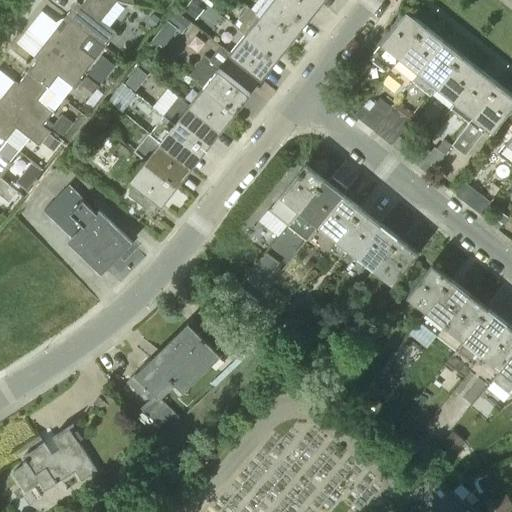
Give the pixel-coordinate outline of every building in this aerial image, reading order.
[(118,0),(85,0),(82,4),(78,1),(67,16),(71,19),(91,35),(106,47),(117,32),(102,20),(118,0)] [(193,16),(197,19),(206,8),(202,5),(195,0),(191,0),(184,9),(193,16)] [(322,4),(316,0),(284,0),(282,3),(308,22),(322,4)] [(308,22),(282,3),(268,20),(293,40),(308,22)] [(293,40),(268,20),(249,6),(238,19),(243,22),(239,27),(253,39),(279,59),(293,40)] [(180,30),(188,20),(178,11),(152,43),(156,47),(174,25),(180,30)] [(390,74),(390,73),(427,26),(408,11),(403,18),(388,36),(389,37),(371,59),(390,74)] [(154,13),(147,21),(153,27),(160,18),(154,13)] [(91,35),(71,19),(61,31),(58,28),(46,42),(85,73),(96,59),(81,46),(91,35)] [(390,73),(408,87),(413,81),(420,72),(445,40),(427,26),(390,73)] [(279,59),(253,39),(238,58),(254,70),(257,73),(263,78),(279,59)] [(413,81),(432,96),(444,80),(464,55),(445,40),(420,72),(413,81)] [(85,73),(46,42),(35,56),(39,59),(29,71),(64,98),(74,86),(74,87),(85,73)] [(191,75),(212,91),(237,111),(252,93),(245,87),(242,85),(254,70),(238,58),(222,45),(210,60),(206,56),(191,75)] [(464,55),(444,80),(462,95),(482,70),(464,55)] [(155,63),(146,56),(140,64),(148,71),(155,63)] [(98,61),(88,73),(102,83),(111,71),(98,61)] [(139,66),(126,82),(136,90),(149,74),(139,66)] [(482,70),(462,95),(453,107),(471,121),(501,84),(482,70)] [(64,98),(29,71),(19,83),(16,80),(5,94),(43,125),(64,98)] [(183,71),(179,76),(188,84),(192,78),(183,71)] [(82,84),(94,93),(97,89),(100,85),(88,76),(82,84)] [(501,84),(471,121),(453,144),(467,155),(486,131),(491,135),(494,131),(495,131),(500,125),(511,109),(511,93),(507,90),(501,84)] [(237,111),(212,91),(197,110),(222,130),(237,111)] [(43,125),(5,94),(0,100),(0,133),(7,139),(20,149),(30,137),(40,145),(51,131),(43,125)] [(222,130),(197,110),(179,96),(165,115),(183,129),(207,149),(222,130)] [(409,117),(413,113),(406,108),(406,109),(403,107),(405,105),(398,99),(394,105),(409,117)] [(381,107),(388,112),(392,107),(386,101),(381,107)] [(370,110),(362,120),(374,130),(388,112),(381,107),(376,103),(370,110)] [(355,115),(362,120),(370,110),(363,104),(355,115)] [(374,130),(392,143),(412,119),(409,117),(394,105),(392,107),(388,112),(374,130)] [(74,123),(63,114),(53,127),(64,136),(74,123)] [(168,147),(193,167),(207,149),(183,129),(165,115),(150,133),(168,147)] [(0,148),(7,139),(0,133),(0,175),(2,177),(13,164),(0,153),(0,148)] [(50,133),(42,142),(54,151),(61,142),(50,133)] [(193,167),(168,147),(150,133),(149,133),(134,151),(153,166),(178,186),(193,167)] [(511,164),(511,138),(509,142),(499,154),(511,164)] [(442,142),(437,147),(438,147),(445,154),(450,148),(442,142)] [(290,226),(327,179),(308,164),(271,211),(290,226)] [(178,186),(153,166),(131,195),(149,209),(157,199),(163,205),(178,186)] [(24,173),(17,182),(27,189),(34,181),(24,173)] [(18,190),(2,177),(0,175),(0,195),(2,193),(10,200),(18,190)] [(327,179),(290,226),(308,240),(325,220),(345,194),(327,179)] [(48,213),(108,272),(134,245),(73,187),(48,213)] [(472,206),(482,214),(492,201),(481,193),(472,206)] [(345,194),(325,220),(344,234),(364,208),(345,194)] [(364,208),(344,234),(362,249),(383,223),(364,208)] [(503,224),(509,217),(500,209),(494,216),(503,224)] [(383,223),(362,249),(381,264),(401,238),(388,227),(383,223)] [(401,238),(381,264),(400,279),(414,260),(420,253),(401,238)] [(352,262),(358,255),(350,249),(349,249),(344,256),(352,262)] [(19,264),(0,275),(0,343),(69,304),(56,282),(41,291),(30,272),(25,274),(19,264)] [(432,304),(452,278),(434,264),(414,290),(432,304)] [(451,320),(472,294),(452,278),(432,304),(419,320),(439,336),(451,320)] [(234,298),(251,312),(260,301),(242,287),(234,298)] [(470,334),(490,308),(472,294),(451,320),(470,334)] [(299,295),(296,298),(288,309),(299,318),(307,307),(310,304),(299,295)] [(224,340),(233,332),(224,323),(207,305),(193,320),(198,326),(195,329),(189,323),(153,358),(137,375),(153,391),(148,396),(150,399),(142,407),(167,434),(182,419),(162,398),(177,384),(184,392),(222,355),(209,343),(218,335),(224,340)] [(489,349),(509,323),(490,308),(470,334),(489,349)] [(507,363),(511,356),(511,325),(509,323),(489,349),(507,363)] [(247,331),(238,340),(249,352),(258,343),(247,331)] [(294,352),(302,359),(309,351),(305,347),(297,348),(294,352)] [(511,356),(507,363),(493,380),(511,394),(511,356)] [(406,419),(395,434),(407,444),(419,429),(406,419)] [(29,463),(14,473),(26,491),(40,482),(46,491),(77,471),(83,480),(98,470),(70,427),(54,437),(66,455),(56,461),(45,443),(24,457),(29,463)] [(453,431),(442,445),(454,454),(465,441),(453,431)] [(450,474),(457,468),(449,460),(443,466),(450,474)] [(492,473),(478,480),(484,491),(498,484),(492,473)] [(458,487),(454,490),(463,499),(470,492),(461,484),(458,487)] [(467,497),(474,504),(478,499),(471,493),(467,497)] [(492,500),(498,511),(505,511),(511,508),(511,503),(506,493),(492,500)]
